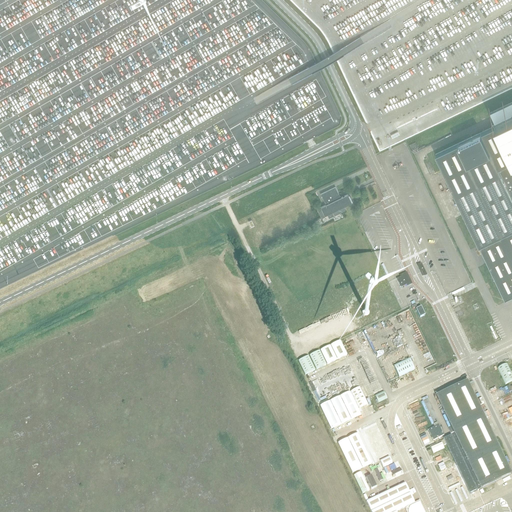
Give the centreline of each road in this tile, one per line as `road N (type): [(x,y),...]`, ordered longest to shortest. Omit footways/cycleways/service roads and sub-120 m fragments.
road 1 (secondary): [(0,303),(353,129)]
road 2 (secondary): [(353,129),(320,45),(277,0)]
road 3 (unknown): [(336,46),(395,17),(394,29),(342,59)]
road 4 (unknown): [(402,399),(451,511)]
